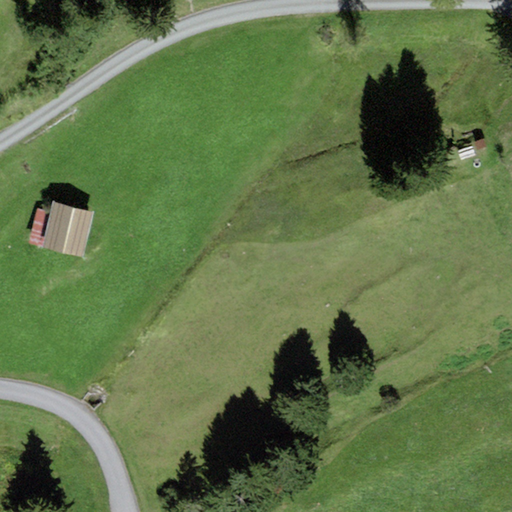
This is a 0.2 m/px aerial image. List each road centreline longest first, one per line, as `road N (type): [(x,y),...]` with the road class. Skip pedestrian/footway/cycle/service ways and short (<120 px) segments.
road 1 (track): [(0,132),(176,20),(236,0)]
road 2 (track): [(135,511),(111,424),(77,392),(0,366)]
road 3 (track): [(511,227),(482,178),(502,107),(511,100)]
